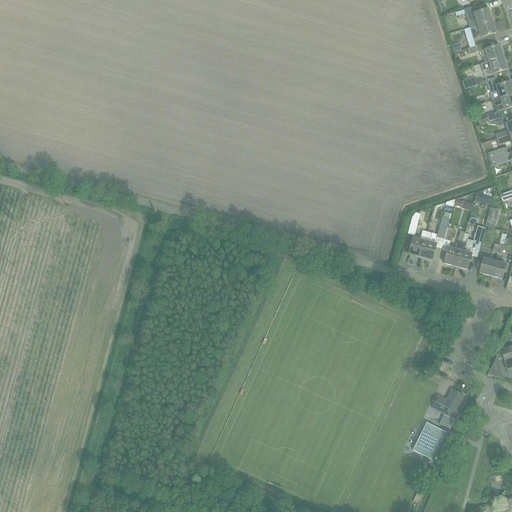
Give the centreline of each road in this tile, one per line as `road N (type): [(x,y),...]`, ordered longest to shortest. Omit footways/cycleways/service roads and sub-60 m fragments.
road 1 (unclassified): [(394,273),(0,167)]
road 2 (residential): [(511,302),(394,273)]
